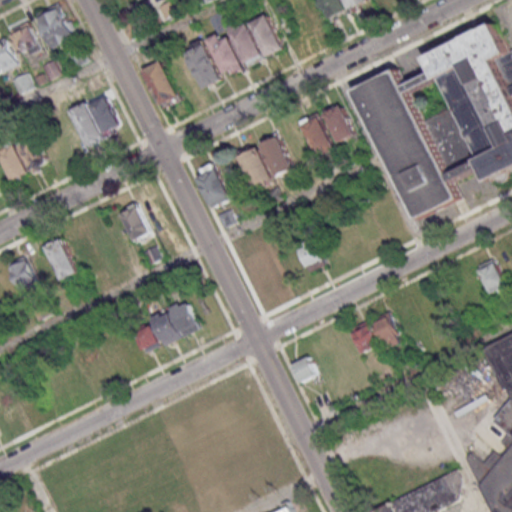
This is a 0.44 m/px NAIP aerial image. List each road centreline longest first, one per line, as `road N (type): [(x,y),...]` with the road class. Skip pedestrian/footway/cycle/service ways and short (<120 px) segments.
road 1 (residential): [(345,511),(84,0)]
road 2 (residential): [(0,466),(511,210)]
road 3 (residential): [(462,0),(0,232)]
